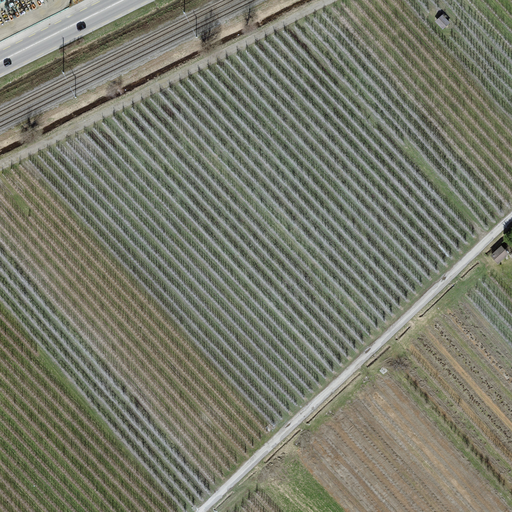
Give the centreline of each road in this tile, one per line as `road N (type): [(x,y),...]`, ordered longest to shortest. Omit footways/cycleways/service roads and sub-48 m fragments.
road 1 (residential): [(511,214),(197,511)]
road 2 (track): [(327,0),(0,165)]
road 3 (primary): [(123,0),(0,61)]
